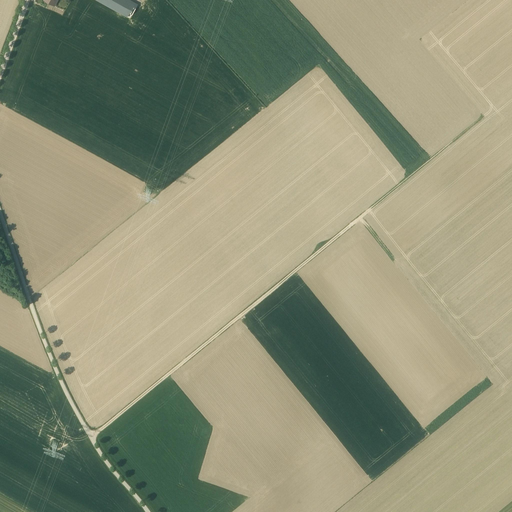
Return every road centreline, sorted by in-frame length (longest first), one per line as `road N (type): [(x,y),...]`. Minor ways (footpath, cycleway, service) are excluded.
road 1 (track): [(482,117),(90,435)]
road 2 (unclassified): [(149,511),(79,419),(0,212)]
